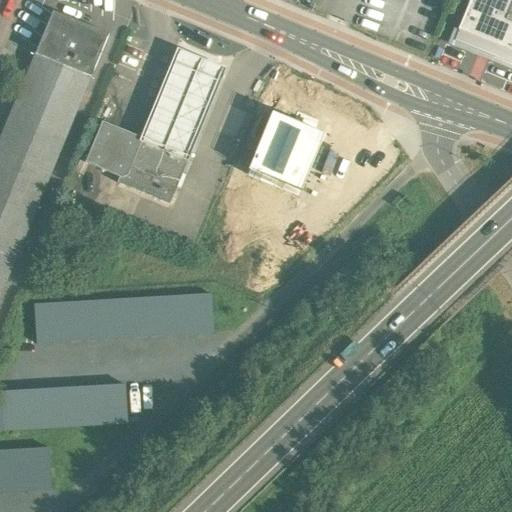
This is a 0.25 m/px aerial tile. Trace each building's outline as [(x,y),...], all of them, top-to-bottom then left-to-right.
[(511,0),(469,0),(452,41),(511,66),(511,0)] [(108,35),(52,13),(35,55),(90,78),(108,35)] [(84,164),(118,179),(116,184),(169,207),(189,159),(226,73),(177,52),(140,139),(102,123),(84,164)] [(0,296),(90,78),(35,55),(8,119),(0,139),(0,296)] [(272,109),(249,171),(301,191),(324,129),(272,109)] [(38,345),(213,334),(211,296),(35,307),(38,345)] [(0,419),(1,432),(126,423),(123,384),(0,392),(0,419)] [(0,495),(49,492),(46,450),(0,452),(0,495)]
